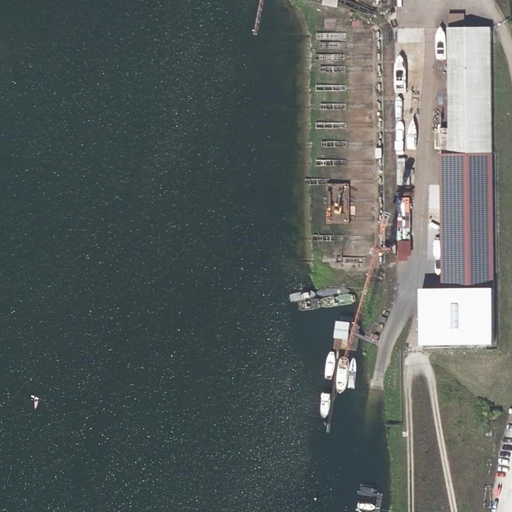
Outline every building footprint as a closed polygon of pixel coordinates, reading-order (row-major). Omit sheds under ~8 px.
[(362,16),(376,19),(380,3),(366,0),(362,16)] [(450,13),(450,25),(466,24),(466,12),(450,13)] [(449,29),(449,54),(453,54),(453,59),(456,59),(457,129),(442,129),(442,153),(494,153),(492,28),(449,29)] [(354,157),(369,156),(365,107),(350,109),(354,157)] [(494,153),(442,153),(445,288),(490,288),(495,288),(494,153)] [(400,196),(401,228),(413,227),(412,196),(400,196)] [(415,260),(414,239),(400,239),(401,260),(415,260)] [(424,288),(425,342),(491,341),(490,288),(445,288),(424,288)]
